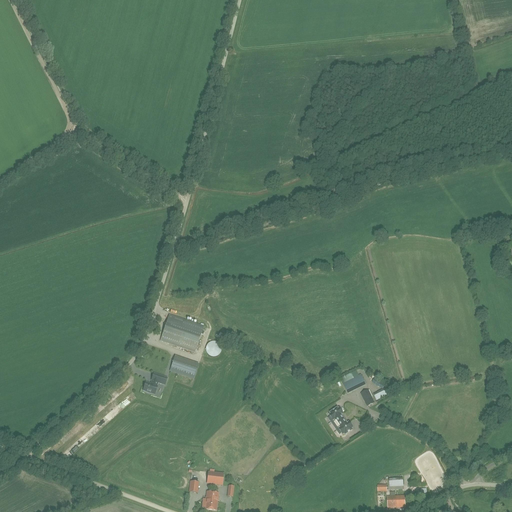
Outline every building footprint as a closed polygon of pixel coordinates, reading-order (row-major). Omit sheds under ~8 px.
[(160,341),(161,342),(195,353),(204,327),(169,315),(160,341)] [(221,352),(221,349),(221,347),(220,344),(218,343),(215,342),(212,342),(210,343),(208,344),(206,347),(206,349),(206,352),(208,354),(210,356),(212,357),(215,357),(218,356),(220,354),(221,352)] [(194,379),(198,369),(197,369),(182,363),(173,361),(170,371),(194,379)] [(146,383),(146,384),(143,391),(146,392),(150,394),(150,393),(155,395),(157,387),(156,386),(158,383),(165,385),(167,378),(154,374),(152,381),(151,385),(146,383)] [(343,384),(347,393),(365,384),(361,375),(343,384)] [(368,391),(362,394),(367,405),(366,405),(367,407),(374,403),(368,391)] [(347,424),(341,415),(343,414),(339,409),(338,409),(337,408),(330,413),(331,414),(329,415),(333,421),(331,422),(337,431),(339,430),(343,435),(344,434),(345,435),(352,430),(352,429),(353,428),(349,423),(347,424)] [(207,484),(222,486),(223,474),(208,472),(207,484)] [(391,480),(392,488),(402,487),(402,484),(405,484),(404,479),(391,480)] [(197,493),(198,483),(190,482),(189,492),(197,493)] [(216,510),(216,508),(213,508),(214,505),(211,505),(213,493),(207,492),(206,500),(205,504),(206,504),(205,509),(216,510)] [(388,509),(405,508),(405,496),(387,497),(388,509)]
